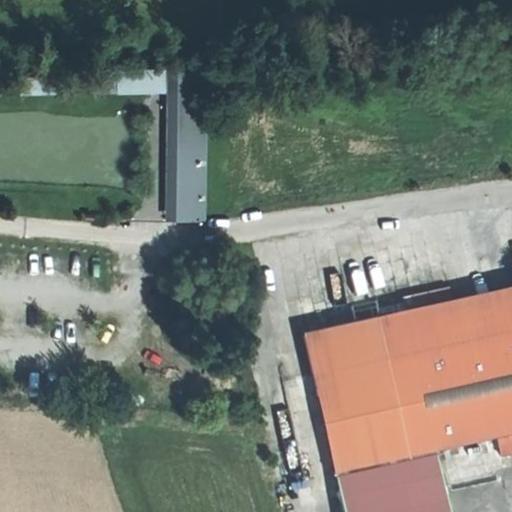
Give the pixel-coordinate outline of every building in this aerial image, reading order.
[(0,91),(141,87),(141,68),(0,74),(0,91)] [(151,88),(150,68),(141,68),(141,87),(151,88)] [(181,222),(182,78),(175,78),(173,222),(181,222)] [(181,222),(200,222),(201,78),(182,78),(181,222)] [(511,288),(454,302),(395,315),(301,334),(333,477),(433,454),(493,439),(495,450),(497,457),(511,453),(511,288)] [(395,315),(454,302),(451,289),(392,302),(395,315)] [(446,511),(433,454),(333,477),(340,511),(446,511)]
